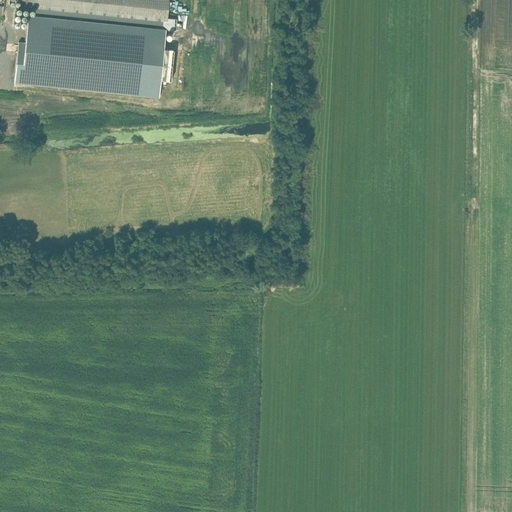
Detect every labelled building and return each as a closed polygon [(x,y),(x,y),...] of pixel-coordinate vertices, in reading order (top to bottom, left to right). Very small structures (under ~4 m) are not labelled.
[(167,18),(168,0),(21,0),(21,6),(163,20),(163,25),(169,30),(176,30),(176,19),(167,18)] [(18,41),(14,81),(159,95),(161,77),(171,78),(174,46),(164,45),(166,29),(28,14),(25,42),(18,41)] [(208,172),(207,147),(108,152),(109,177),(208,172)] [(7,160),(0,160),(0,180),(8,180),(8,193),(87,189),(86,184),(93,184),(91,155),(7,159),(7,160)] [(111,192),(112,218),(212,214),(211,187),(111,192)]
